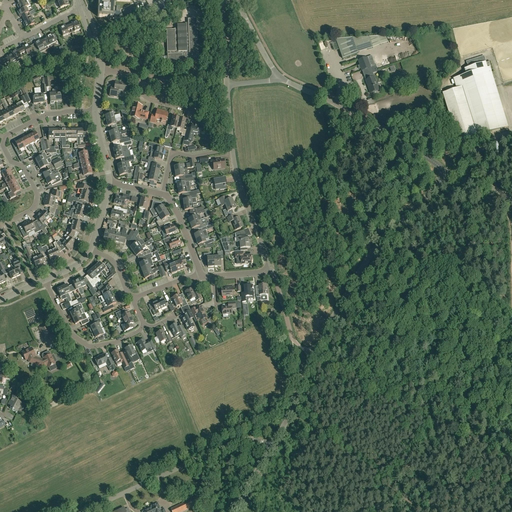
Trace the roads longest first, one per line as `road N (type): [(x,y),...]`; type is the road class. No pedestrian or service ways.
road 1 (unclassified): [(272,448),(360,269),(442,173)]
road 2 (residential): [(4,224),(32,209),(37,193),(22,165),(9,160),(4,136),(47,113),(95,110)]
road 3 (unclassified): [(84,511),(236,442),(272,448)]
road 4 (unclassified): [(442,173),(350,111),(280,77)]
road 5 (residential): [(144,325),(109,344),(81,342),(45,279)]
road 6 (residential): [(274,271),(232,150)]
